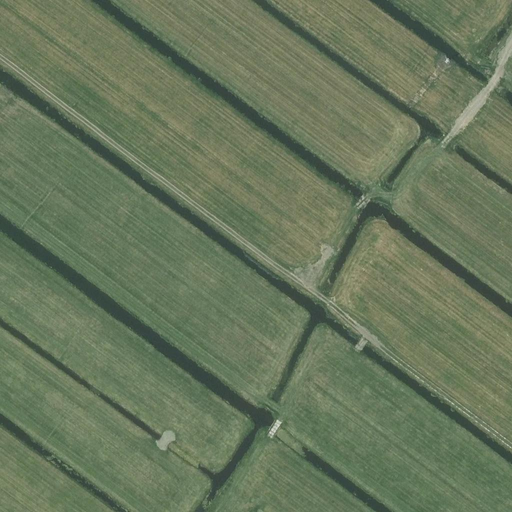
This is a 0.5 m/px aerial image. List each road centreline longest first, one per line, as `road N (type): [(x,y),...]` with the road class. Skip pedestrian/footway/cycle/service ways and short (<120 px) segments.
road 1 (track): [(511,440),(0,53)]
road 2 (track): [(253,511),(265,501),(275,439),(320,368),(360,356),(374,334)]
